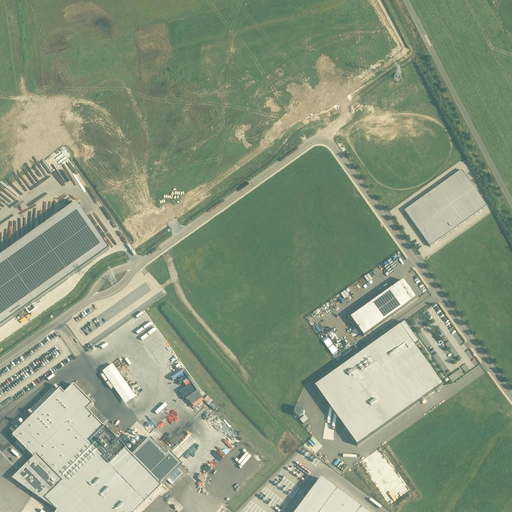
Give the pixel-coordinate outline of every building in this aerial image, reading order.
[(361,133),(348,142),(347,143),(348,144),(352,149),(351,150),(372,179),(440,130),(420,92),(365,131),(365,130),(360,123),(359,123),(359,122),(358,122),(357,122),(356,123),(356,124),(355,124),(355,125),(356,125),(356,126),(361,133)] [(461,170),(404,211),(430,248),(487,207),(461,170)] [(361,204),(347,184),(325,200),(323,211),(345,242),(355,234),(348,224),(359,216),(361,204)] [(0,327),(110,250),(76,203),(0,257),(0,327)] [(403,281),(350,318),(363,337),(416,299),(403,281)] [(442,386),(414,346),(419,343),(405,323),(315,387),(357,446),(442,386)] [(333,356),(338,353),(329,337),(324,340),(333,356)] [(126,405),(137,398),(115,364),(104,372),(126,405)] [(17,432),(13,437),(17,441),(17,442),(17,441),(21,445),(21,446),(22,445),(25,449),(25,450),(26,450),(30,454),(29,454),(30,454),(34,458),(19,473),(18,474),(17,475),(17,476),(17,477),(16,477),(16,478),(17,478),(17,479),(17,480),(17,481),(18,481),(18,482),(18,483),(19,483),(19,484),(32,491),(32,493),(46,503),(48,501),(58,511),(57,511),(135,511),(136,511),(137,511),(141,507),(142,507),(141,506),(145,503),(146,503),(145,502),(149,498),(150,499),(150,498),(154,494),(154,495),(154,494),(158,490),(159,490),(158,490),(162,486),(161,486),(182,466),(169,453),(167,455),(150,438),(132,456),(128,453),(128,452),(127,452),(125,450),(126,449),(105,428),(104,428),(103,427),(103,426),(102,427),(99,423),(99,422),(98,422),(95,419),(95,418),(94,418),(91,415),(91,414),(90,414),(87,411),(93,405),(90,403),(91,402),(90,402),(90,403),(86,399),(87,398),(86,398),(82,394),(78,390),(78,389),(77,390),(73,385),(73,386),(69,390),(68,390),(69,390),(65,394),(64,394),(60,391),(61,390),(60,390),(56,386),(28,413),(32,417),(32,418),(31,418),(27,423),(27,422),(26,423),(27,423),(22,427),(22,428),(18,432),(17,432)] [(188,400),(192,406),(202,398),(198,393),(188,400)] [(305,416),(299,421),(303,425),(309,420),(305,416)] [(410,492),(382,448),(360,461),(388,505),(410,492)] [(20,468),(25,460),(22,457),(16,465),(20,468)] [(365,511),(337,491),(321,511),(365,511)]
